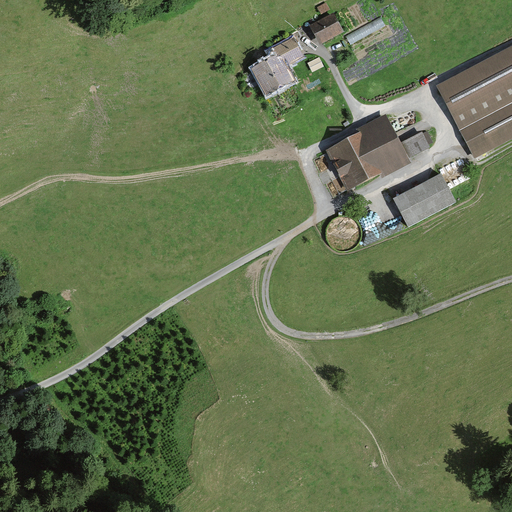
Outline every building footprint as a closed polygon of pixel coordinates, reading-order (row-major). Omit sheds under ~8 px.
[(335,14),(310,27),(320,46),(345,33),(335,14)] [(382,20),(346,36),(350,44),(386,27),(382,20)] [(279,56),(253,69),(267,97),(295,83),(286,67),(304,58),(294,40),(276,49),(279,56)] [(511,48),(440,86),(478,158),(511,140),(511,48)] [(382,177),(411,163),(387,115),(358,130),(360,134),(328,150),(348,189),(380,173),(382,177)] [(442,175),(393,199),(407,227),(456,203),(442,175)]
